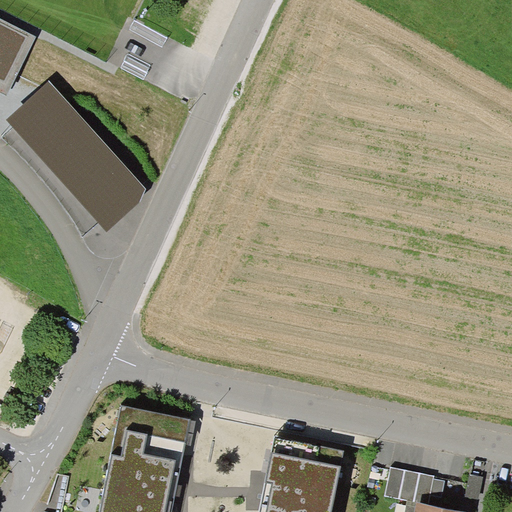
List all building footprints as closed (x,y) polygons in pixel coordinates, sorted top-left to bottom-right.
[(0,18),(0,91),(7,95),(37,37),(0,18)] [(145,188),(49,81),(6,119),(107,231),(140,201),(145,188)] [(191,419),(121,406),(100,511),(171,511),(176,495),(177,485),(186,444),(190,420),(191,419)] [(196,421),(190,420),(186,444),(191,445),(196,421)] [(275,437),(260,511),(331,511),(344,450),(275,437)] [(434,476),(391,466),(385,495),(407,500),(416,502),(428,504),(434,478),(434,476)] [(483,477),(470,474),(465,497),(479,499),(483,477)] [(445,481),(434,478),(428,504),(439,506),(445,481)] [(413,511),(416,502),(407,500),(405,511),(413,511)] [(428,504),(416,502),(413,511),(465,511),(439,506),(428,504)]
